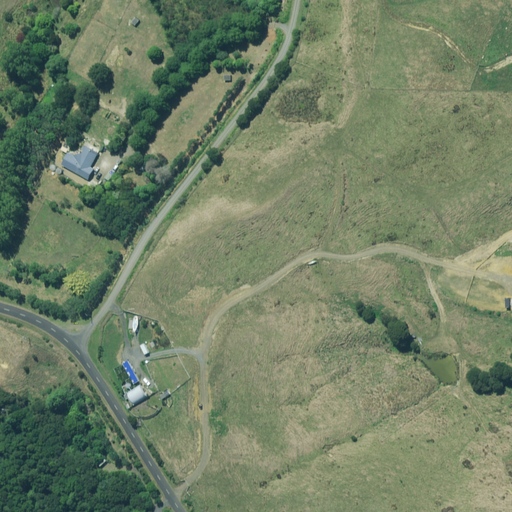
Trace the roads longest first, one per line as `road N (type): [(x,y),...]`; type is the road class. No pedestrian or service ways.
road 1 (unknown): [(292,0),(268,68),(173,188),(73,347)]
road 2 (unclassified): [(0,307),(56,331),(80,353),(180,511)]
